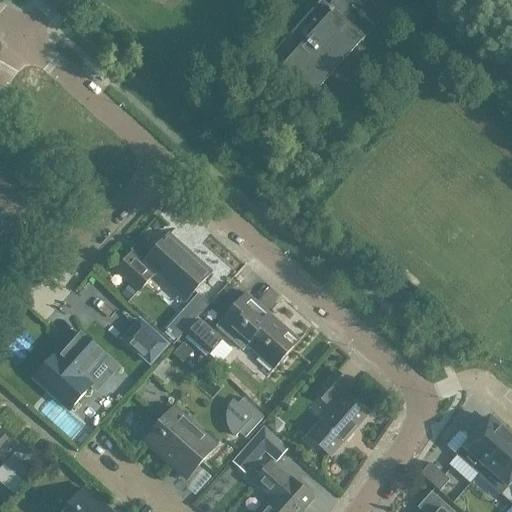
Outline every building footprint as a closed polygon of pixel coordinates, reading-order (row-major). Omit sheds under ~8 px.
[(278,73),(310,101),(394,7),(385,0),(335,0),(329,7),(321,0),(269,59),(281,69),(278,73)] [(184,304),(210,275),(168,237),(151,255),(139,245),(114,272),(138,293),(153,276),(184,304)] [(273,371),(293,348),(279,336),(285,329),(246,294),(220,324),(273,371)] [(139,318),(121,339),(150,365),(168,344),(139,318)] [(199,322),(187,336),(209,355),(221,341),(199,322)] [(83,380),(95,367),(105,356),(82,336),(61,360),(56,356),(35,380),(71,411),(92,388),(83,380)] [(326,406),(347,383),(336,373),(315,396),(326,406)] [(331,458),(367,418),(344,397),(308,437),(331,458)] [(227,421),(236,437),(239,433),(245,438),(264,418),(243,399),(238,404),(234,401),(227,417),(227,421)] [(144,442),(174,469),(184,458),(196,469),(219,444),(208,435),(203,440),(171,412),(144,442)] [(479,476),(511,439),(489,419),(456,456),(479,476)] [(285,449),(263,429),(234,462),(246,472),(265,451),(275,461),(285,449)] [(0,451),(9,441),(0,433),(0,451)] [(511,438),(511,439),(479,476),(511,505),(511,438)] [(449,481),(429,463),(420,474),(439,492),(449,481)] [(300,511),(311,500),(290,481),(289,482),(270,465),(254,483),(273,500),(263,511),(295,511),(298,509),(300,511)] [(105,511),(106,510),(85,491),(65,511),(105,511)] [(452,511),(431,493),(417,509),(420,511),(452,511)]
